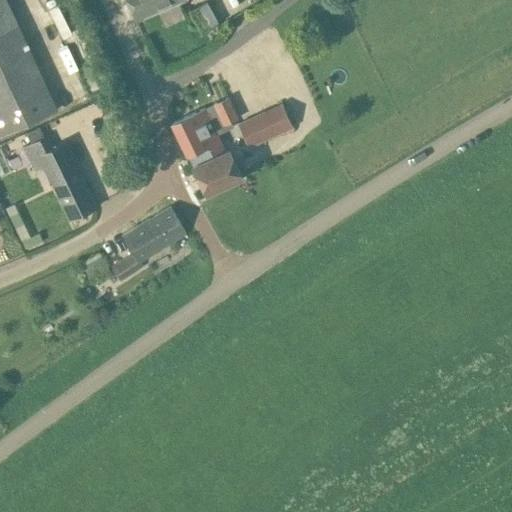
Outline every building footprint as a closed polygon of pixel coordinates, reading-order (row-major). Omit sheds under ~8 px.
[(0,0),(0,135),(58,109),(6,0),(0,0)] [(127,0),(137,20),(182,0),(127,0)] [(220,22),(208,0),(206,0),(191,8),(203,31),(220,22)] [(108,97),(98,102),(104,115),(115,110),(108,97)] [(173,122),(190,159),(222,144),(217,134),(233,126),(231,121),(239,117),(229,97),(221,101),(173,122)] [(293,127),(282,102),(238,122),(249,147),(293,127)] [(53,148),(47,136),(23,148),(34,172),(44,167),(68,220),(97,206),(67,142),(53,148)] [(222,144),(190,159),(192,164),(190,165),(202,191),(241,174),(229,148),(225,150),(222,144)] [(1,147),(0,147),(0,173),(11,169),(1,147)] [(14,203),(5,208),(21,241),(30,236),(14,203)] [(186,231),(170,205),(122,233),(134,252),(112,265),(120,279),(142,266),(140,259),(186,231)] [(103,257),(86,266),(95,283),(113,273),(103,257)]
